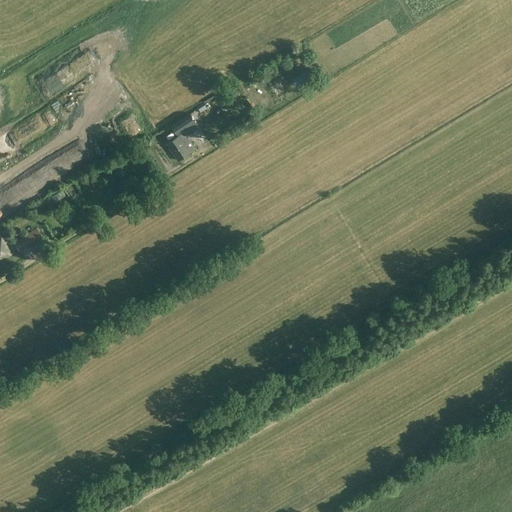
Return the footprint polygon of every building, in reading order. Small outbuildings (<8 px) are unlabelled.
[(195,121),(193,118),(190,113),(173,125),(179,135),(167,143),(179,160),(191,152),(195,149),(183,130),(195,121)] [(13,115),(3,121),(6,127),(17,121),(13,115)] [(15,160),(0,166),(3,173),(18,167),(15,160)] [(48,167),(51,172),(60,168),(58,163),(48,167)] [(65,212),(72,209),(67,199),(60,202),(65,212)] [(30,243),(25,234),(13,241),(18,250),(30,243)] [(0,260),(10,254),(1,238),(0,238),(0,260)]
